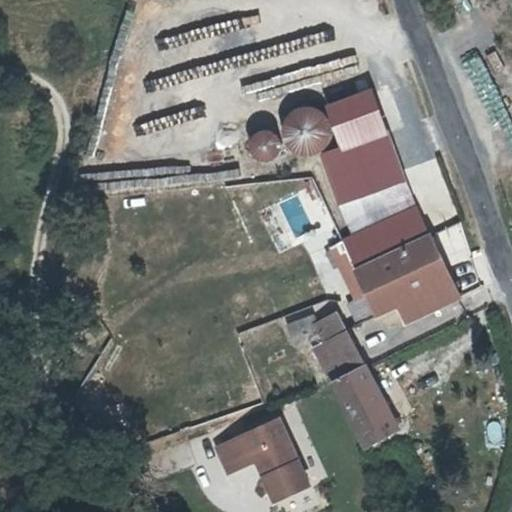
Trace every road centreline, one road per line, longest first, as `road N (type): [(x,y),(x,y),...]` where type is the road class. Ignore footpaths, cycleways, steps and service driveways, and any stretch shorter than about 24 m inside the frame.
road 1 (track): [(129,511),(78,445),(52,342),(64,190),(88,104)]
road 2 (tertiary): [(404,0),(511,296)]
